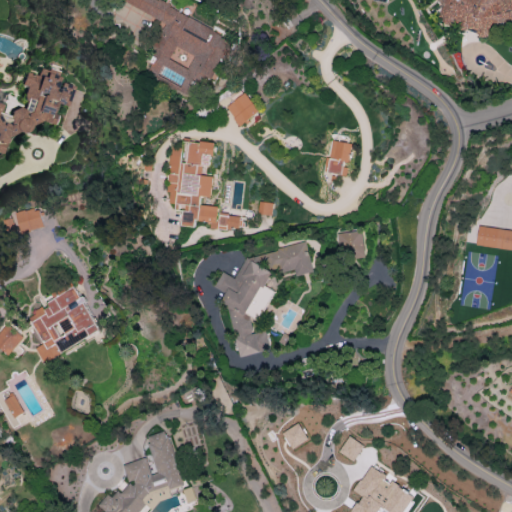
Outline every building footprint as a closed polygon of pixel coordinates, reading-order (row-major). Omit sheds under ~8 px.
[(511,0),(437,0),(440,2),(441,18),(453,30),(472,29),(480,37),(485,36),(497,25),(511,23),(511,0)] [(23,77),(26,107),(3,115),(0,106),(0,151),(35,120),(55,126),(53,104),(66,108),(70,92),(70,86),(61,84),(55,89),(59,74),(23,77)] [(259,111),(245,92),(225,107),(240,126),(259,111)] [(326,172),(347,174),(348,164),(350,165),(352,142),(330,140),(326,172)] [(172,210),(182,210),(182,226),(195,226),(195,220),(210,221),(209,228),(241,230),(242,214),(218,214),(219,206),(201,205),(202,196),(213,197),(213,176),(202,175),(203,166),(212,167),(213,142),(183,141),(183,147),(170,147),(169,193),(173,193),(172,210)] [(272,215),(273,203),(259,201),(258,213),(272,215)] [(2,217),(6,236),(43,228),(39,209),(2,217)] [(476,246),(511,249),(511,229),(478,226),(476,246)] [(336,233),(339,259),(365,256),(362,230),(336,233)] [(296,275),(313,271),(307,242),(264,251),(267,267),(278,264),(280,272),(295,269),(296,275)] [(240,356),(270,350),(266,330),(253,333),(250,316),(246,314),(254,298),(261,296),(264,311),(273,291),(265,287),(272,271),(245,258),(235,278),(221,271),(216,284),(217,288),(226,292),(225,294),(235,342),(236,340),(240,356)] [(43,344),(36,348),(43,362),(100,332),(78,287),(28,313),(43,344)] [(24,337),(7,323),(0,331),(0,348),(8,355),(24,337)] [(4,400),(14,417),(24,412),(14,394),(4,400)] [(281,433),(292,449),(308,439),(298,423),(281,433)] [(185,485),(170,437),(162,431),(146,436),(158,473),(151,475),(146,457),(123,464),(127,479),(132,483),(127,484),(123,491),(105,496),(100,503),(102,511),(137,511),(153,491),(167,486),(171,489),(185,485)] [(363,445),(349,436),(339,451),(353,461),(363,445)]
